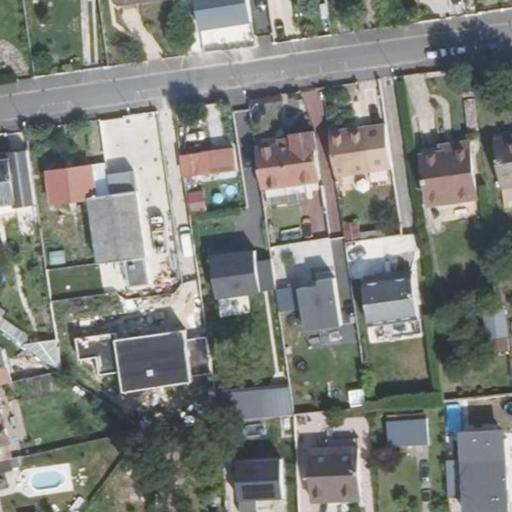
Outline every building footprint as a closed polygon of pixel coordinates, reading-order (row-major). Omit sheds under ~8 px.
[(269,0),(271,16),(290,13),(288,0),(269,0)] [(194,5),(180,7),(184,30),(204,27),(201,1),(193,2),(194,5)] [(34,19),(39,51),(78,46),(73,12),(34,19)] [(184,181),(173,110),(158,113),(167,183),(184,181)] [(387,124),(328,132),(336,187),(340,187),(338,173),(393,165),(387,124)] [(290,144),(255,148),(258,173),(260,188),(265,187),(304,181),(317,180),(310,131),(289,134),(290,144)] [(511,137),(493,141),(499,189),(511,187),(511,137)] [(476,199),(469,144),(451,146),(452,152),(421,157),(427,207),(476,199)] [(230,148),(183,154),(186,173),(233,168),(230,148)] [(9,161),(0,162),(0,205),(15,204),(16,209),(36,206),(29,151),(8,155),(9,161)] [(109,193),(105,164),(48,172),(53,204),(89,200),(99,264),(114,262),(117,279),(122,278),(109,193)] [(306,198),(304,181),(265,187),(268,203),(306,198)] [(136,190),(109,193),(122,278),(127,278),(129,288),(149,286),(136,190)] [(263,246),(213,252),(218,296),(284,288),(284,282),(300,280),(305,328),(347,324),(342,271),(315,274),(311,242),(283,245),(284,256),(264,258),(263,246)] [(373,326),(419,320),(413,275),(367,282),(373,326)] [(69,293),(49,295),(54,335),(60,371),(72,380),(68,345),(76,344),(69,293)] [(54,335),(15,341),(60,371),(54,335)] [(0,384),(9,383),(2,349),(0,347),(0,384)] [(316,365),(319,393),(346,391),(343,363),(316,365)] [(293,414),(291,400),(216,408),(219,421),(293,414)] [(0,461),(11,459),(8,445),(9,445),(0,404),(0,461)] [(331,435),(330,410),(293,414),(294,438),(304,438),(304,437),(331,435)] [(427,420),(387,423),(390,448),(429,446),(427,420)] [(511,501),(511,474),(505,475),(503,437),(458,440),(461,482),(470,482),(471,495),(483,495),(483,503),(511,501)] [(146,496),(143,447),(136,447),(138,496),(146,496)] [(358,449),(308,451),(309,501),(360,499),(358,449)] [(241,495),(241,463),(227,463),(228,495),(241,495)] [(470,482),(461,482),(462,504),(483,503),(483,495),(471,495),(470,482)]
